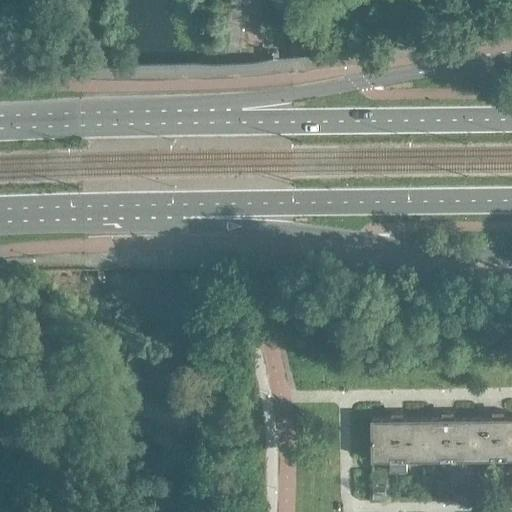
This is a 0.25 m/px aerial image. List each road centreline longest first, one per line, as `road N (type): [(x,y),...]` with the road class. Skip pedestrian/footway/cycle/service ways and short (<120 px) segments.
road 1 (secondary): [(173,205),(292,230),(511,258)]
road 2 (secondary): [(173,205),(511,200)]
road 3 (secondary): [(511,59),(359,82),(201,119)]
road 4 (secondary): [(511,120),(201,119)]
road 5 (secondary): [(201,119),(0,126)]
road 6 (secondary): [(0,209),(173,205)]
